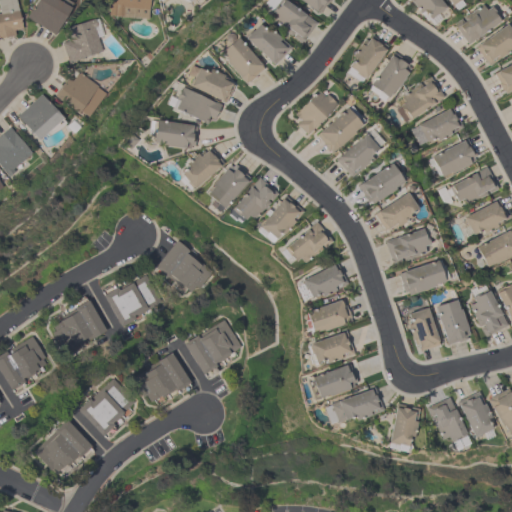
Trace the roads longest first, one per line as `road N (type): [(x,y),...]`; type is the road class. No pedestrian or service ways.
road 1 (residential): [(253,138),(346,221),(405,382)]
road 2 (residential): [(511,167),(441,51),(365,3)]
road 3 (residential): [(253,138),(365,3)]
road 4 (residential): [(203,413),(179,416),(130,445),(71,511)]
road 5 (residential): [(136,233),(0,325)]
